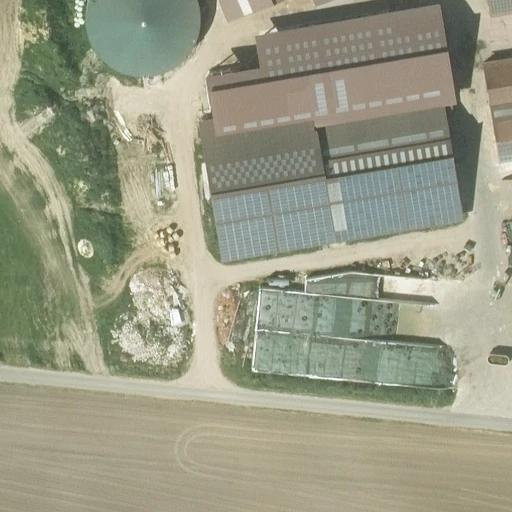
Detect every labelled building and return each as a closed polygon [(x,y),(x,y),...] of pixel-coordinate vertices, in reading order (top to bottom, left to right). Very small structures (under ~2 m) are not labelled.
[(86,33),(91,44),(98,53),(106,61),(116,67),(127,71),(139,73),(150,72),(161,69),(172,64),(181,56),(188,47),(194,37),(197,26),(198,14),(197,3),(195,0),(85,0),(83,10),(84,22),(86,33)] [(511,0),(484,0),(487,18),(511,15),(511,0)] [(198,124),(220,262),(335,243),(466,224),(460,188),(447,104),(455,103),(441,14),(372,25),(382,96),(198,124)] [(511,62),(483,67),(499,165),(511,163),(511,62)] [(254,288),(248,368),(376,378),(376,379),(398,380),(401,349),(407,349),(408,341),(431,342),(434,302),(254,288)]
